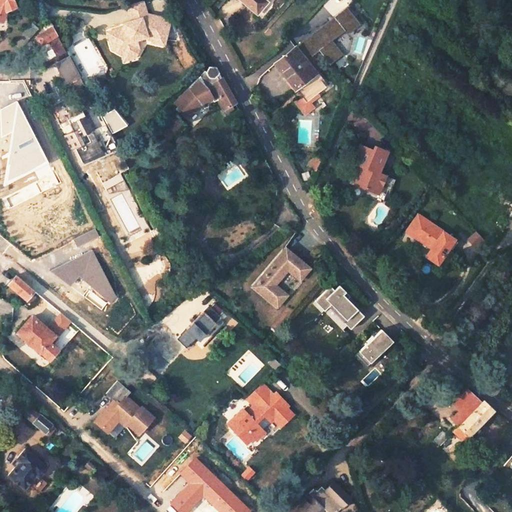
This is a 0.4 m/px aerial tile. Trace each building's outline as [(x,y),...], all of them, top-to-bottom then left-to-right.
[(11,0),(0,0),(0,18),(1,18),(6,11),(15,7),(11,0)] [(140,0),(128,0),(124,2),(131,17),(140,14),(139,12),(145,10),(140,0)] [(242,0),(255,10),(264,0),(242,0)] [(291,43),(272,57),(302,98),(306,104),(307,103),(324,90),(301,57),(315,47),(326,62),(338,53),(328,38),(347,24),(349,28),(363,19),(350,1),(291,43)] [(167,13),(145,10),(139,12),(140,14),(131,17),(133,21),(124,24),(114,29),(117,38),(113,40),(116,47),(125,51),(135,47),(138,38),(137,36),(147,31),(149,34),(165,36),(167,13)] [(64,52),(51,27),(35,37),(34,39),(37,46),(50,39),(53,46),(51,48),(55,57),(64,52)] [(114,29),(109,30),(113,40),(117,38),(114,29)] [(135,47),(125,51),(127,57),(138,52),(142,45),(138,38),(135,47)] [(68,56),(50,65),(64,91),(72,87),(76,94),(85,90),(68,56)] [(172,99),(155,120),(173,136),(180,127),(176,123),(186,111),(178,104),(183,97),(191,103),(195,98),(206,91),(208,94),(211,93),(216,102),(219,100),(223,106),(229,103),(225,97),(228,94),(210,60),(202,59),(194,68),(170,96),(172,99)] [(306,104),(302,98),(294,103),(303,116),(312,110),(307,103),(306,104)] [(63,99),(49,106),(58,124),(66,120),(71,130),(60,135),(68,151),(87,141),(84,134),(94,128),(86,114),(74,120),(63,99)] [(375,174),(385,152),(373,147),(370,153),(366,151),(367,149),(358,146),(350,163),(357,166),(355,170),(353,171),(349,179),(362,184),(360,189),(375,195),(383,177),(375,174)] [(385,199),(392,181),(383,177),(375,195),(385,199)] [(452,238),(416,214),(404,230),(429,247),(423,255),(435,263),(452,238)] [(270,284),(283,268),(295,277),(303,266),(280,247),(250,288),(274,306),(283,294),(270,284)] [(7,285),(25,300),(33,291),(15,276),(7,285)] [(329,305),(352,329),(366,316),(346,295),(348,293),(340,284),(334,291),(331,287),(316,301),(324,309),(329,305)] [(206,306),(179,335),(188,345),(194,339),(196,342),(219,318),(217,316),(220,313),(211,304),(208,308),(206,306)] [(17,334),(48,360),(57,349),(53,346),(52,347),(47,342),(52,337),(30,318),(17,334)] [(381,330),(354,356),(367,368),(393,342),(381,330)] [(64,350),(78,361),(84,354),(71,343),(64,350)] [(136,369),(155,350),(150,344),(130,363),(136,369)] [(135,414),(130,410),(132,408),(125,401),(128,396),(116,383),(104,397),(112,404),(106,410),(115,419),(114,425),(121,430),(123,428),(133,438),(150,421),(139,410),(135,414)] [(261,389),(259,386),(246,397),(244,399),(249,404),(256,398),(254,396),(261,389)] [(463,388),(449,402),(459,411),(473,397),(463,388)] [(270,398),(261,389),(254,396),(256,398),(249,404),(252,408),(256,412),(270,398)] [(280,428),(292,416),(285,409),(285,408),(273,395),(270,398),(256,412),(252,408),(245,415),(242,412),(227,427),(239,440),(246,433),(253,440),(255,443),(265,434),(262,431),(273,420),(280,428)] [(460,444),(491,412),(481,402),(480,403),(473,397),(451,421),(457,426),(450,434),(460,444)] [(30,406),(23,415),(33,423),(40,415),(30,406)] [(115,419),(106,410),(92,424),(103,435),(114,425),(115,419)] [(33,423),(44,433),(51,424),(40,415),(33,423)] [(246,433),(239,440),(246,446),(253,440),(246,433)] [(46,468),(25,449),(15,459),(18,462),(7,475),(22,488),(33,475),(36,478),(46,468)] [(219,476),(211,468),(197,482),(205,489),(199,495),(209,504),(211,502),(215,505),(221,511),(236,511),(244,504),(217,478),(219,476)] [(321,511),(324,510),(326,511),(336,511),(349,498),(334,482),(326,490),(330,495),(325,500),(321,495),(316,490),(314,489),(309,494),(290,511),(321,511)] [(330,495),(326,490),(321,495),(325,500),(330,495)] [(339,511),(351,500),(349,498),(336,511),(339,511)]
